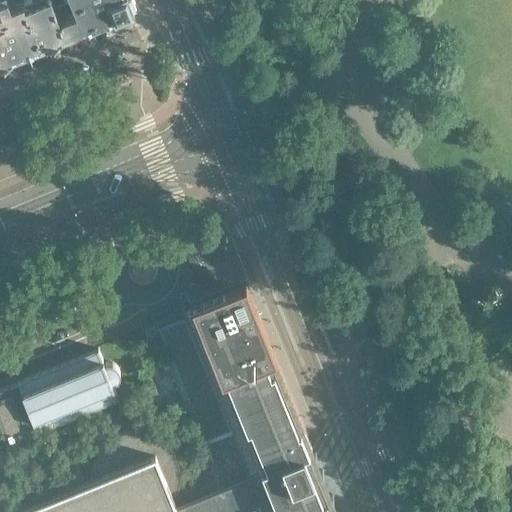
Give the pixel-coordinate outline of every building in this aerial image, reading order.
[(40,43),(22,0),(13,0),(10,2),(9,0),(0,0),(0,7),(18,52),(40,43)] [(66,32),(55,6),(52,0),(22,0),(40,43),(48,39),(50,43),(58,39),(57,36),(66,32)] [(66,32),(133,5),(131,2),(135,0),(134,0),(75,0),(78,6),(73,8),(69,0),(55,6),(66,32)] [(0,59),(18,52),(0,7),(0,59)] [(134,93),(127,76),(110,83),(117,100),(134,93)] [(329,511),(320,489),(320,488),(319,486),(319,485),(318,484),(317,481),(304,450),(311,447),(256,310),(255,311),(245,286),(227,294),(226,292),(222,293),(223,295),(205,303),(197,306),(196,304),(193,305),(194,309),(196,308),(203,324),(201,325),(202,329),(204,328),(211,345),(209,345),(211,349),(212,348),(219,365),(217,365),(219,369),(221,368),(227,384),(225,385),(227,389),(228,388),(235,404),(233,405),(235,409),(237,408),(243,424),(242,425),(243,429),(245,428),(252,444),(250,445),(251,449),(253,448),(260,464),(258,465),(259,467),(252,470),(226,481),(175,501),(173,498),(175,495),(176,491),(178,488),(178,485),(179,482),(179,478),(180,475),(179,471),(179,468),(179,466),(178,463),(177,460),(176,456),(175,455),(174,453),(173,450),(171,448),(169,445),(166,442),(164,440),(161,438),(158,436),(154,434),(151,432),(147,431),(142,430),(139,429),(136,429),(132,429),(129,429),(124,430),(122,431),(117,432),(114,433),(109,436),(105,439),(102,442),(99,445),(96,449),(93,453),(93,454),(91,458),(90,461),(89,464),(89,466),(88,469),(88,474),(88,477),(61,488),(37,430),(118,397),(112,383),(114,382),(116,381),(117,379),(118,378),(119,376),(119,374),(119,371),(119,370),(119,369),(118,367),(117,366),(116,365),(115,363),(114,362),(112,362),(111,361),(108,361),(106,361),(104,362),(98,348),(31,374),(0,387),(0,427),(7,445),(29,436),(45,475),(37,479),(43,495),(9,509),(0,486),(0,511),(329,511)]
